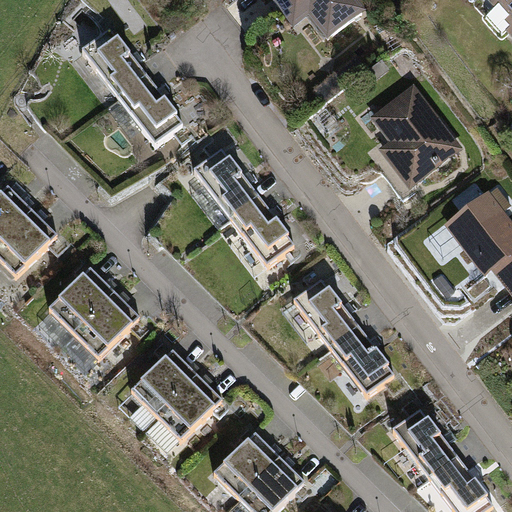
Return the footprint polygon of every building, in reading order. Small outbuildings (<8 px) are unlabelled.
[(329,48),(366,21),(349,0),(275,0),(296,27),(307,19),(329,48)] [(511,0),(481,0),(511,38),(511,0)] [(77,54),(151,150),(178,129),(105,33),(77,54)] [(406,191),(461,153),(413,85),(368,116),(386,141),(376,148),(406,191)] [(216,155),(190,175),(263,269),(289,249),(216,155)] [(0,256),(19,275),(58,236),(5,184),(0,189),(0,256)] [(511,294),(511,217),(510,215),(464,246),(489,283),(500,276),(511,294)] [(94,361),(136,321),(88,270),(46,310),(94,361)] [(317,283),(290,304),(363,399),(391,377),(317,283)] [(176,443),(223,397),(175,348),(128,393),(176,443)] [(493,511),(416,413),(389,435),(449,511),(493,511)] [(246,511),(276,511),(304,487),(255,432),(211,472),(246,511)]
